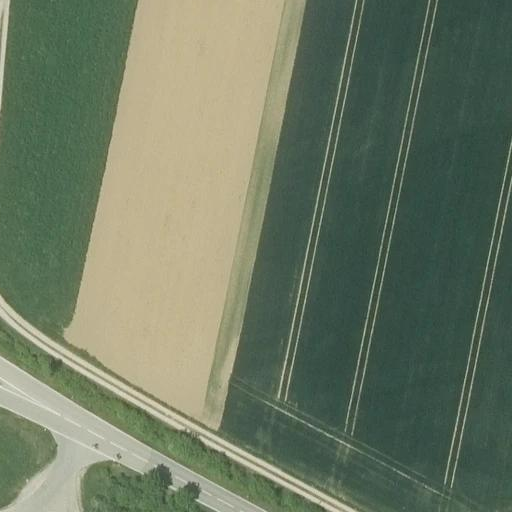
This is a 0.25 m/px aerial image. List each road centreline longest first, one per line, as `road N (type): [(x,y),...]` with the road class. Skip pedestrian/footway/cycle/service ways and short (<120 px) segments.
road 1 (track): [(285,511),(25,363),(0,339)]
road 2 (track): [(0,139),(15,0)]
